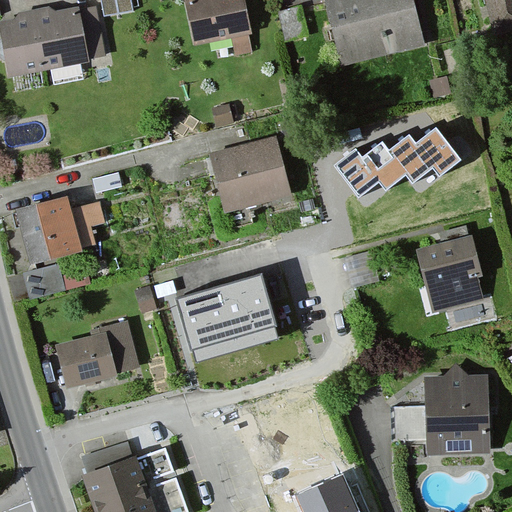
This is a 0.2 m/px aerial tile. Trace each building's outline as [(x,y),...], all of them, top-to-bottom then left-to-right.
[(114,0),(101,0),(105,21),(118,19),(114,0)] [(130,0),(114,0),(118,19),(133,17),(130,0)] [(248,39),(240,0),(196,0),(199,12),(191,14),(197,48),(248,39)] [(409,0),(339,0),(322,4),(339,69),(422,48),(409,0)] [(511,0),(484,0),(495,41),(511,36),(511,0)] [(295,7),(283,8),(286,31),(298,29),(295,7)] [(78,14),(0,28),(0,33),(9,81),(88,67),(78,14)] [(227,111),(212,115),(216,131),(231,127),(227,111)] [(459,159),(435,129),(417,143),(409,133),(390,148),(383,139),(362,156),(355,148),(334,166),(359,196),(378,180),(386,190),(405,174),(413,183),(433,167),(439,175),(459,159)] [(272,142),(212,158),(226,214),(286,198),(272,142)] [(69,201),(19,214),(31,264),(82,252),(69,201)] [(469,238),(416,252),(431,309),(481,296),(475,276),(479,275),(469,238)] [(371,249),(346,254),(352,283),(377,279),(371,249)] [(34,294),(65,286),(59,262),(28,269),(34,294)] [(261,275),(177,298),(191,350),(276,326),(261,275)] [(91,338),(56,346),(65,389),(114,378),(113,373),(136,368),(126,325),(90,333),(91,338)] [(446,377),(425,378),(427,455),(488,454),(486,376),(465,377),(455,366),(446,377)] [(162,450),(82,478),(94,511),(186,511),(175,481),(155,488),(152,478),(170,472),(162,450)] [(359,511),(343,475),(296,494),(303,511),(359,511)]
